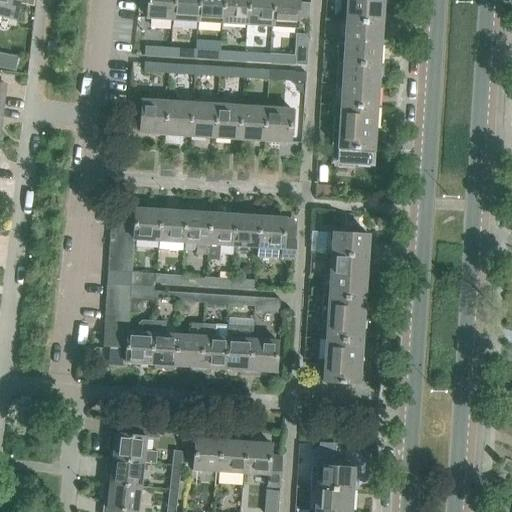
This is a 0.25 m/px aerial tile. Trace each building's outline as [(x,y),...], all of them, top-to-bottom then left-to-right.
[(0,0),(0,16),(17,20),(21,0),(0,0)] [(172,19),(173,0),(147,0),(147,17),(172,19)] [(173,0),(172,19),(197,20),(198,0),(173,0)] [(198,0),(197,20),(222,22),(223,0),(198,0)] [(247,0),(223,0),(222,22),(246,23),(247,0)] [(247,0),(246,23),(271,25),(272,0),(247,0)] [(272,0),(271,25),(297,27),(298,0),(272,0)] [(367,0),(346,0),(345,21),(381,23),(383,1),(367,0)] [(345,21),(344,42),(380,44),(381,23),(345,21)] [(343,63),(379,65),(380,44),(344,42),(343,63)] [(144,55),(170,56),(171,47),(145,46),(144,55)] [(170,56),(195,58),(196,49),(171,47),(170,56)] [(195,58),(220,59),(221,50),(196,49),(195,58)] [(220,59),(245,61),(246,52),(221,50),(220,59)] [(245,61),(270,62),(270,53),(246,52),(245,61)] [(270,53),(270,62),(294,64),(295,55),(270,53)] [(143,71),(148,71),(168,72),(169,63),(144,62),(143,71)] [(193,65),(169,63),(168,72),(193,74),(193,65)] [(379,65),(343,63),(341,84),(377,86),(379,65)] [(218,66),(193,65),(193,74),(218,75),(218,66)] [(243,68),(218,66),(218,75),(243,77),(243,68)] [(268,69),(243,68),(243,77),(268,78),(268,69)] [(294,71),(268,69),(268,78),(293,80),(294,71)] [(341,84),(340,105),(376,107),(377,86),(341,84)] [(165,134),(167,102),(142,100),(140,133),(165,134)] [(190,136),(192,103),(167,102),(165,134),(190,136)] [(190,136),(215,137),(217,105),(192,103),(190,136)] [(215,137),(239,139),(241,106),(217,105),(215,137)] [(339,126),(374,129),(376,109),(340,105),(339,126)] [(239,139),(264,140),(266,108),(241,106),(239,139)] [(266,108),(264,140),(289,142),(291,109),(266,108)] [(372,166),(374,129),(339,126),(335,126),(332,163),(372,166)] [(158,241),(160,210),(135,208),(135,204),(119,203),(118,222),(134,223),(133,235),(133,239),(158,241)] [(160,210),(158,241),(183,243),(185,212),(160,210)] [(183,243),(208,244),(210,213),(185,212),(183,243)] [(210,213),(208,244),(207,258),(218,259),(219,245),(233,246),(234,215),(210,213)] [(259,216),(234,215),(233,246),(257,247),(259,216)] [(259,216),(257,247),(257,258),(294,261),(296,229),(284,228),(285,218),(259,216)] [(133,235),(134,223),(118,222),(110,221),(110,234),(133,235)] [(332,232),(331,254),(367,256),(368,234),(332,232)] [(133,235),(110,234),(109,246),(133,248),(133,239),(133,235)] [(133,248),(109,246),(108,259),(132,260),(133,248)] [(331,254),(329,275),(365,277),(367,256),(331,254)] [(131,273),(132,260),(108,259),(107,271),(131,273)] [(131,273),(107,271),(106,283),(130,285),(131,273)] [(131,281),(156,282),(156,274),(131,273),(131,281)] [(156,282),(181,284),(181,276),(156,274),(156,282)] [(328,296),(364,299),(365,277),(329,275),(328,296)] [(206,277),(181,276),(181,284),(206,286),(206,277)] [(231,279),(206,277),(206,286),(230,287),(231,279)] [(230,287),(255,289),(255,280),(231,279),(230,287)] [(130,285),(106,283),(106,296),(129,297),(130,285)] [(155,300),(155,290),(130,289),(129,297),(130,298),(155,300)] [(155,300),(179,301),(180,292),(155,290),(155,300)] [(179,301),(204,303),(205,294),(180,292),(179,301)] [(230,295),(205,294),(204,303),(229,304),(230,295)] [(230,295),(229,304),(254,306),(255,297),(230,295)] [(129,297),(106,296),(105,308),(128,310),(129,297)] [(363,320),(364,299),(328,296),(327,317),(363,320)] [(254,311),(279,313),(280,298),(255,297),(254,306),(254,311)] [(129,310),(128,310),(105,308),(104,321),(128,322),(129,310)] [(361,341),(363,320),(327,317),(325,339),(361,341)] [(125,366),(125,362),(151,364),(153,322),(141,321),(140,332),(127,331),(128,329),(111,328),(110,334),(103,333),(103,346),(110,346),(109,365),(125,366)] [(128,322),(104,321),(103,333),(110,334),(111,328),(128,329),(128,322)] [(151,364),(163,365),(163,368),(165,371),(170,371),(174,369),(174,365),(175,366),(177,335),(165,334),(166,322),(153,322),(151,364)] [(225,369),(249,370),(251,339),(252,327),(228,326),(225,369)] [(175,366),(200,367),(202,336),(177,335),(175,366)] [(200,367),(225,369),(227,338),(202,336),(200,367)] [(251,339),(249,370),(275,372),(277,341),(251,339)] [(360,362),(361,341),(325,339),(324,360),(360,362)] [(323,381),(358,384),(360,362),(324,360),(323,381)] [(146,437),(146,440),(158,441),(160,425),(129,422),(127,435),(146,437)] [(143,462),(146,440),(146,437),(127,435),(109,433),(107,450),(113,450),(112,459),(143,462)] [(193,469),(218,471),(220,440),(195,439),(193,469)] [(171,466),(180,467),(183,441),(174,440),(171,466)] [(218,471),(243,473),(245,442),(220,440),(218,471)] [(271,444),(245,442),(243,473),(268,475),(268,487),(279,487),(281,457),(270,456),(271,444)] [(143,462),(112,459),(106,458),(104,474),(110,474),(109,484),(140,487),(143,462)] [(317,465),(316,487),(352,489),(353,468),(317,465)] [(171,466),(169,490),(178,491),(180,467),(171,466)] [(137,511),(140,487),(109,484),(103,483),(101,499),(107,499),(106,509),(134,511),(137,511)] [(350,511),(352,489),(316,487),(314,508),(350,511)] [(169,490),(166,511),(175,511),(178,491),(169,490)]
